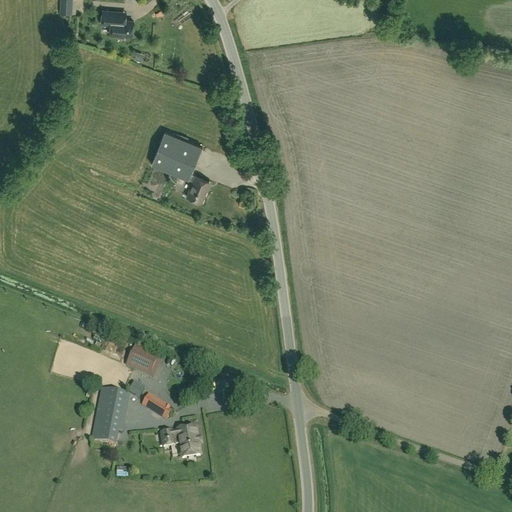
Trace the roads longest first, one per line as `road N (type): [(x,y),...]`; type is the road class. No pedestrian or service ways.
road 1 (unclassified): [(296,405),(268,198),(210,0)]
road 2 (unclassified): [(511,481),(296,405)]
